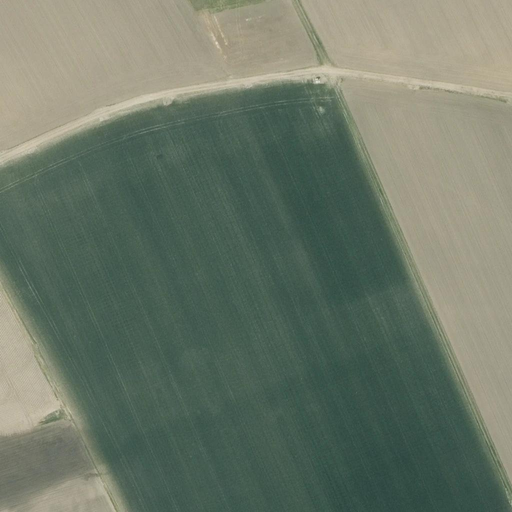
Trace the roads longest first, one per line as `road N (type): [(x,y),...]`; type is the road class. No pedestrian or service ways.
road 1 (track): [(0,159),(151,99),(298,74),(511,94)]
road 2 (track): [(295,0),(511,470)]
road 3 (track): [(0,272),(118,511)]
